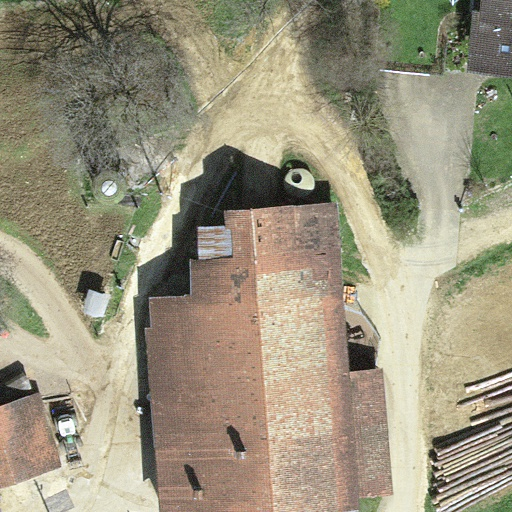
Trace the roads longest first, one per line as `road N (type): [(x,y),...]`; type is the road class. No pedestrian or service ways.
road 1 (track): [(99,511),(121,384),(204,113),(179,44),(140,0)]
road 2 (track): [(398,511),(406,473),(404,324),(394,269),(358,196),(311,138),(204,113)]
road 3 (track): [(311,138),(341,0)]
